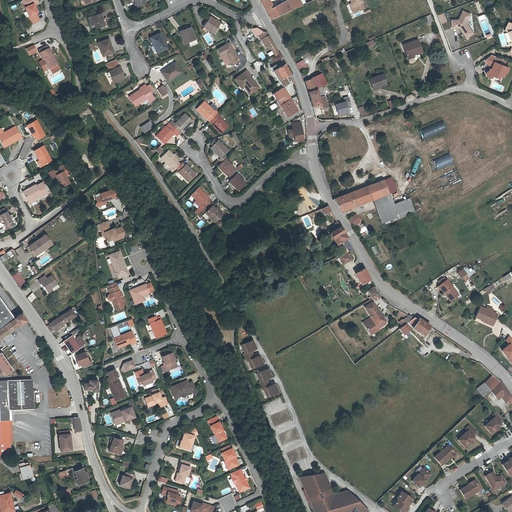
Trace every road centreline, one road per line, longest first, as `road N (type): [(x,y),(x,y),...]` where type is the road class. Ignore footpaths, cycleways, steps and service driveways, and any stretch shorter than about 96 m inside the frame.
road 1 (tertiary): [(311,125),(321,185),(374,276),(511,386)]
road 2 (secondary): [(101,486),(64,366),(0,272)]
road 3 (unclassified): [(381,511),(313,462),(255,339)]
road 4 (residential): [(311,125),(356,122),(456,88),(510,104)]
road 5 (residential): [(210,396),(222,406),(260,492),(227,507)]
road 6 (residential): [(126,29),(193,1),(238,19),(262,17)]
road 7 (residential): [(141,511),(168,427),(200,412),(210,396)]
